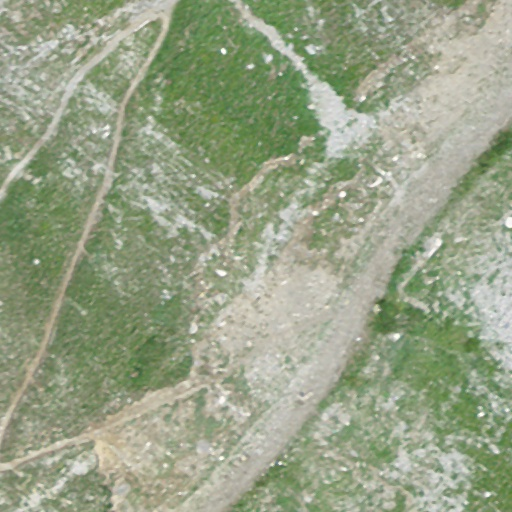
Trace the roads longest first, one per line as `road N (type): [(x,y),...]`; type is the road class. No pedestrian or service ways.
road 1 (track): [(511,93),(452,168),(309,394)]
road 2 (track): [(309,394),(200,511)]
